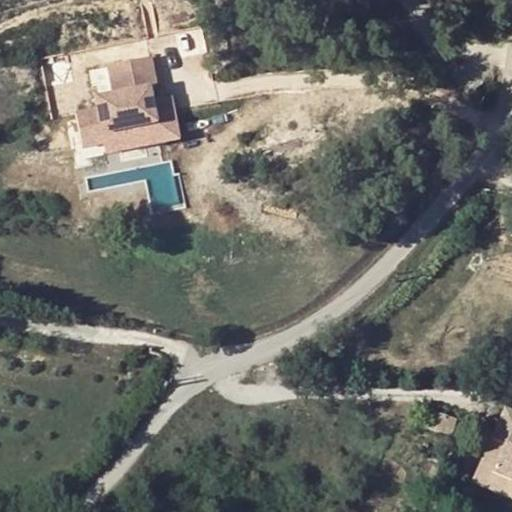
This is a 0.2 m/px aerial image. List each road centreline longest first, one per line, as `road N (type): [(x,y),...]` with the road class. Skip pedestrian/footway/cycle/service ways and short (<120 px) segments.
road 1 (unclassified): [(511,55),(459,182),(322,309),(202,380),(55,511)]
road 2 (unknown): [(511,51),(453,53),(426,34),(410,0)]
